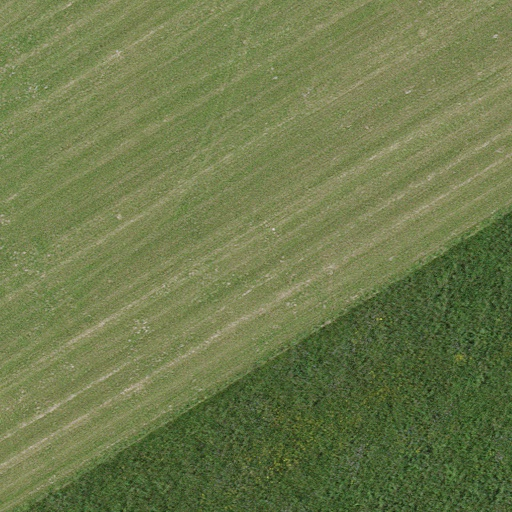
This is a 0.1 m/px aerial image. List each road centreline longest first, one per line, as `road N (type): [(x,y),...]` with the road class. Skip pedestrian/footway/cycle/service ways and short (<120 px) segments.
road 1 (motorway): [(464,0),(65,511)]
road 2 (motorway): [(295,511),(511,228)]
